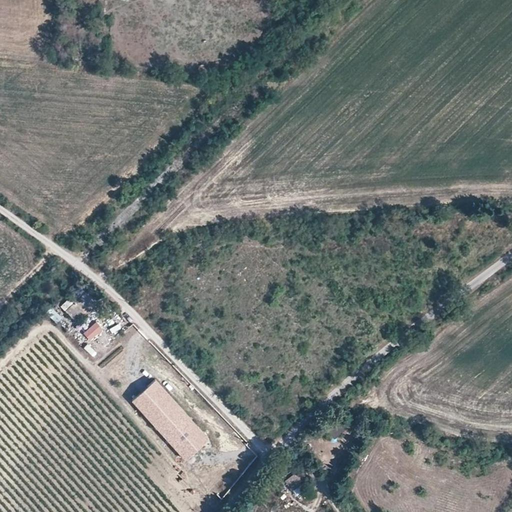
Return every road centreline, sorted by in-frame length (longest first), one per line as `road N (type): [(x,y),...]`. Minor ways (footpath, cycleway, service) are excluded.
road 1 (unclassified): [(221,511),(381,354),(511,254)]
road 2 (track): [(271,456),(110,291),(0,211)]
